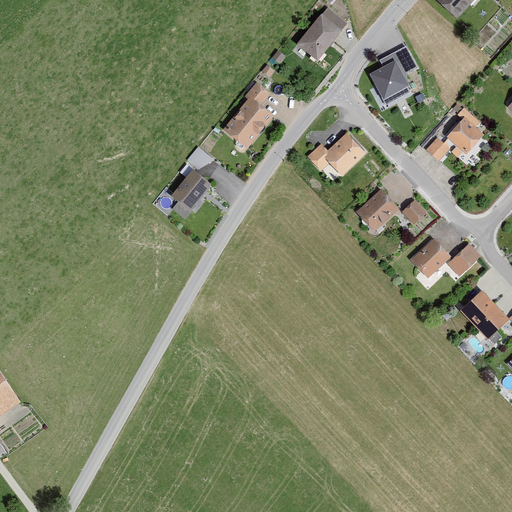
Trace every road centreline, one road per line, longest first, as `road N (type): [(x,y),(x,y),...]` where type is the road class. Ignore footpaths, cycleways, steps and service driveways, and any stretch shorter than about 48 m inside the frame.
road 1 (tertiary): [(339,90),(314,109),(252,188),(66,511)]
road 2 (residential): [(339,90),(479,233)]
